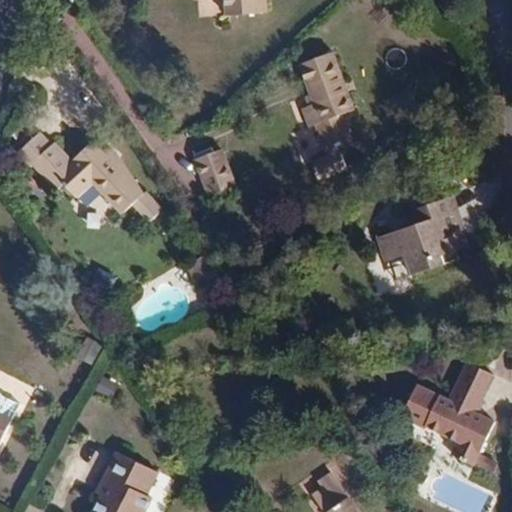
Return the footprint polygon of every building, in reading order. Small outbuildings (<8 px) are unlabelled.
[(224,0),(225,17),(267,14),(266,0),(224,0)] [(333,53),(299,65),(314,105),(303,109),(311,128),(315,126),(326,154),(328,153),(329,157),(313,163),(320,181),(347,171),(338,147),(352,142),(342,115),(355,110),(333,53)] [(145,195),(111,160),(106,154),(93,141),(72,162),(54,143),(52,145),(39,131),(17,152),(30,166),(32,164),(56,189),(63,182),(78,198),(93,184),(98,179),(109,191),(104,196),(123,216),(134,205),(150,222),(163,210),(147,193),(145,195)] [(106,154),(111,160),(116,156),(110,150),(106,154)] [(221,150),(195,160),(210,197),(236,187),(221,150)] [(98,179),(93,184),(104,196),(109,191),(98,179)] [(405,257),(411,275),(459,260),(454,242),(450,231),(462,227),(453,197),(404,212),(409,228),(379,237),(387,262),(405,257)] [(450,231),(454,242),(466,238),(462,227),(450,231)] [(210,250),(187,267),(201,287),(225,270),(210,250)] [(405,257),(387,262),(393,281),(411,275),(405,257)] [(108,292),(115,277),(99,270),(92,285),(108,292)] [(439,428),(437,432),(436,435),(456,445),(451,457),(475,468),(496,423),(477,414),(495,377),(467,364),(450,401),(418,386),(403,419),(424,429),(425,427),(427,422),(439,428)] [(114,396),(119,382),(102,376),(97,390),(114,396)] [(21,407),(0,395),(0,415),(13,422),(21,407)] [(0,447),(13,422),(0,415),(0,447)] [(427,422),(425,427),(437,432),(439,428),(427,422)] [(111,480),(103,496),(94,511),(144,511),(151,500),(146,497),(158,473),(118,453),(105,477),(111,480)] [(323,511),(328,511),(349,498),(332,473),(319,482),(324,489),(313,496),(323,511)] [(97,492),(103,496),(111,480),(105,477),(97,492)] [(358,511),(349,498),(328,511),(358,511)]
